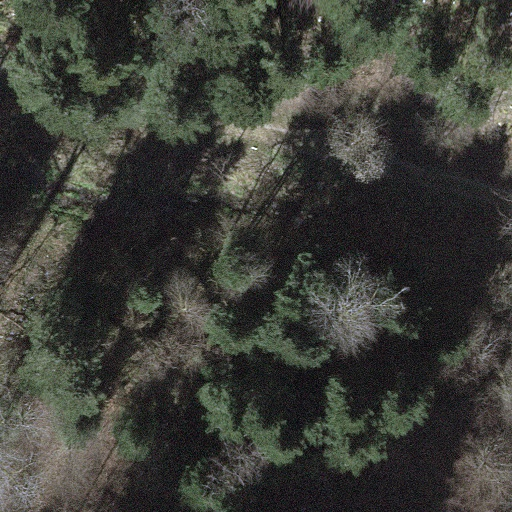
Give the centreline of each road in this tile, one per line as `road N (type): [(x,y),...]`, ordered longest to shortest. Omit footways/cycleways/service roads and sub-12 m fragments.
road 1 (track): [(0,81),(86,109),(379,159),(511,212)]
road 2 (track): [(511,79),(263,88),(166,117)]
